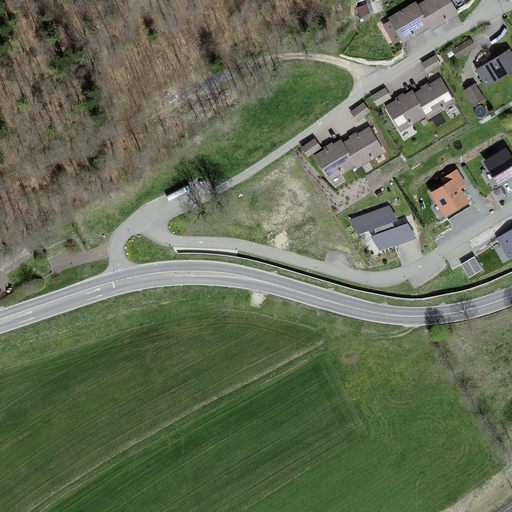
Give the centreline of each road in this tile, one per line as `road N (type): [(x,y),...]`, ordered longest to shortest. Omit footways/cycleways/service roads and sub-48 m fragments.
road 1 (residential): [(511,8),(412,60),(221,187),(146,218)]
road 2 (track): [(0,191),(258,55),(345,65),(372,87)]
road 3 (residential): [(511,208),(418,266),(374,279),(246,246),(165,239),(146,218)]
road 4 (primary): [(123,282),(241,276),(406,316),(458,312),(511,295)]
road 5 (primary): [(0,320),(123,282)]
